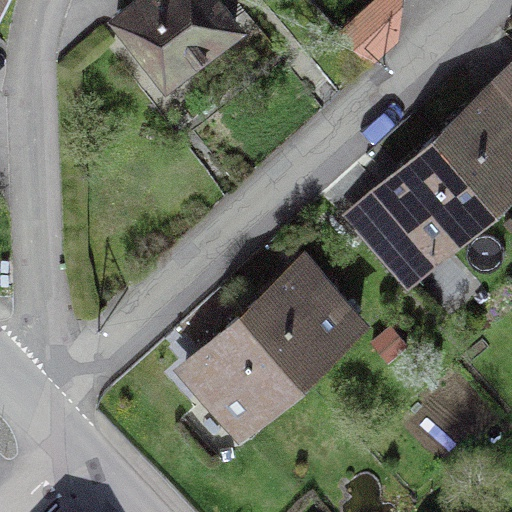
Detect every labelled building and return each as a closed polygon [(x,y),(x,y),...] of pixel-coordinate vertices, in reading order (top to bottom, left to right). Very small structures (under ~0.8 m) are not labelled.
[(236,20),(220,0),(132,0),(116,13),(164,75),(236,20)] [(496,81),(436,135),(492,196),(511,177),(511,84),(505,91),(496,81)] [(360,224),(406,274),(492,196),(436,135),(376,190),(385,201),(360,224)] [(304,255),(243,310),(298,372),(359,316),(304,255)] [(239,426),(298,372),(243,310),(183,365),(239,426)]
